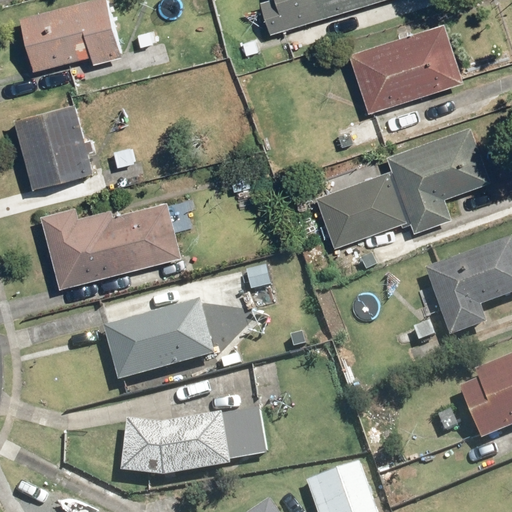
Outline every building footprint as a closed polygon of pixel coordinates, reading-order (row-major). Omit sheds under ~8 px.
[(86,0),(30,14),(43,68),(95,56),(96,62),(128,54),(114,0),(86,0)] [(266,0),(276,31),(377,0),(266,0)] [(359,57),(377,111),(473,79),(455,24),(359,57)] [(168,42),(131,52),(136,71),(173,61),(168,42)] [(82,103),(23,118),(41,188),(100,172),(82,103)] [(457,208),(453,195),(497,179),(478,124),(406,149),(407,150),(394,155),(400,171),(326,195),(342,244),(418,220),(422,230),(459,217),(456,208),(457,208)] [(123,204),(87,213),(85,205),(48,214),(65,286),(188,257),(176,203),(125,215),(123,204)] [(511,240),(432,270),(443,301),(441,301),(454,337),(498,321),(492,305),(511,297),(511,240)] [(271,265),(245,273),(255,308),(281,300),(271,265)] [(207,296),(111,323),(127,378),(223,351),(207,296)] [(511,363),(474,375),(492,429),(511,422),(511,363)] [(173,473),(275,454),(266,404),(176,420),(136,416),(130,468),(173,473)] [(384,511),(367,461),(313,479),(324,511),(384,511)] [(287,511),(275,495),(251,511),(287,511)]
